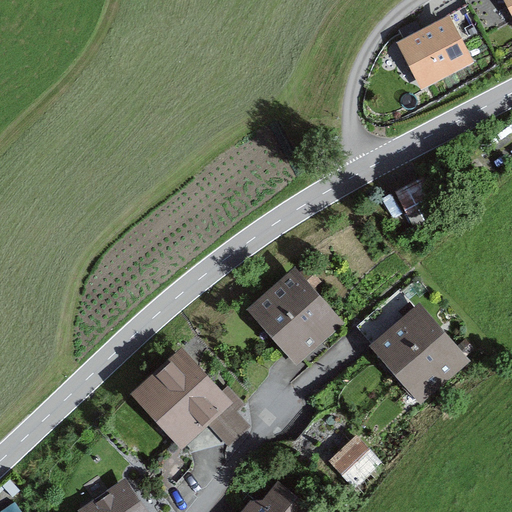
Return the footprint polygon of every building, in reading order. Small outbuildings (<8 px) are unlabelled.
[(447,24),(405,46),(424,81),(466,59),(447,24)] [(399,194),(384,203),(397,225),(412,217),(415,222),(439,209),(425,184),(401,197),(399,194)] [(294,278),(258,309),(309,367),(329,349),(318,337),(334,323),(306,291),(319,281),(308,268),(295,279),(294,278)] [(459,359),(400,290),(362,323),(421,392),(459,359)] [(176,423),(174,425),(175,433),(180,439),(189,439),(194,433),(194,427),(205,417),(228,443),(247,426),(235,412),(243,405),(232,393),(221,402),(181,358),(143,391),(164,414),(166,412),(176,423)] [(356,445),(338,461),(356,480),(373,463),(356,445)] [(140,511),(123,487),(112,495),(108,491),(95,500),(96,506),(86,511),(140,511)] [(303,511),(279,491),(268,504),(253,505),(253,511),(303,511)] [(0,511),(20,511),(12,501),(0,510),(0,511)]
